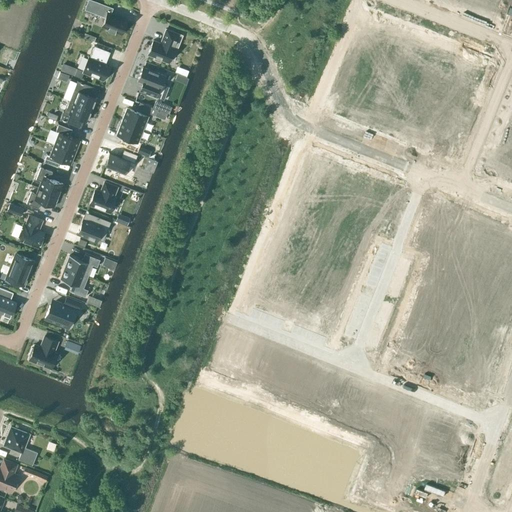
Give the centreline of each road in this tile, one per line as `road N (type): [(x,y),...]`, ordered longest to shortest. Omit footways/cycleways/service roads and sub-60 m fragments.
road 1 (track): [(77,511),(94,471),(129,473),(143,459),(160,397),(140,352),(259,54)]
road 2 (residential): [(0,339),(20,333),(151,0)]
road 3 (unclassified): [(423,174),(289,117),(248,39)]
road 4 (residential): [(423,174),(350,366)]
road 5 (residential): [(497,424),(350,366)]
road 6 (residential): [(459,188),(511,58)]
road 7 (residential): [(350,366),(229,319)]
road 8 (residential): [(395,0),(511,46)]
